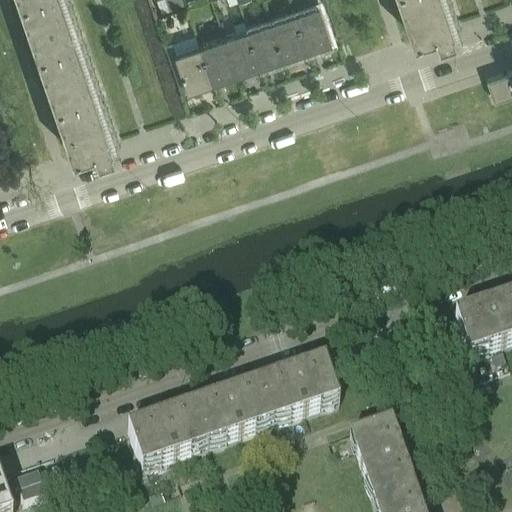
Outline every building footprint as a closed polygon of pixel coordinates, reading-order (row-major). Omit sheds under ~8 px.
[(20,0),(74,154),(96,147),(99,156),(115,151),(112,141),(113,141),(65,0),(20,0)] [(401,0),(415,38),(432,32),(436,30),(440,40),(456,34),(453,25),(454,24),(446,0),(401,0)] [(319,5),(295,13),(307,49),(332,41),(319,5)] [(295,13),(272,21),(284,57),(307,49),(295,13)] [(272,21),(248,29),(260,65),(284,57),(272,21)] [(248,29),(224,38),(236,73),(260,65),(248,29)] [(176,54),(188,90),(212,82),(200,46),(196,34),(172,42),(176,54)] [(224,38),(200,46),(212,82),(236,73),(224,38)] [(166,44),(165,45),(181,92),(182,92),(188,90),(176,54),(172,42),(166,44)] [(511,70),(487,79),(495,101),(511,95),(511,70)] [(468,366),(511,351),(511,304),(454,324),(468,366)] [(338,411),(323,369),(256,392),(271,434),(338,411)] [(271,434),(256,392),(193,414),(207,456),(271,434)] [(207,456),(193,414),(127,436),(141,478),(207,456)] [(413,492),(405,470),(390,427),(348,441),(371,507),(413,492)] [(419,511),(413,492),(371,507),(372,511),(419,511)]
